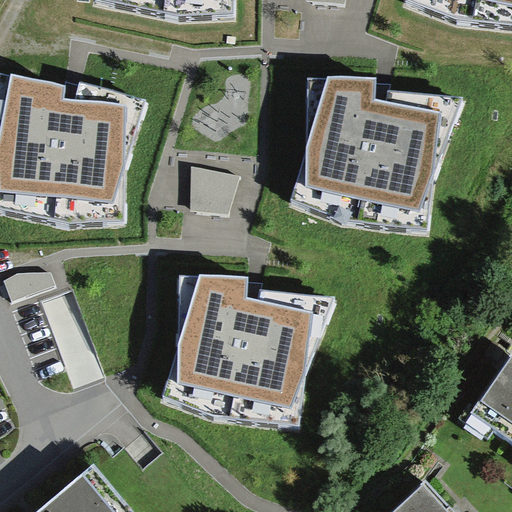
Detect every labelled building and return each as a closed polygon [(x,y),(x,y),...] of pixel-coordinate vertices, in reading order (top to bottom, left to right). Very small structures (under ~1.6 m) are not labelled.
[(99,0),(98,10),(182,29),(236,26),(236,0),(99,0)] [(348,0),(308,0),(309,5),(346,10),(348,0)] [(511,33),(511,0),(408,0),(405,11),(455,29),(511,33)] [(0,72),(4,153),(0,176),(0,205),(80,224),(134,221),(134,165),(152,99),(77,79),(75,89),(0,72)] [(428,236),(435,184),(463,107),(386,102),(388,92),(384,91),(310,88),(307,157),(291,210),(341,229),(428,236)] [(242,180),(192,169),(192,216),(228,216),(242,180)] [(13,292),(57,289),(56,270),(11,273),(13,292)] [(305,427),(312,375),(340,299),(263,293),(265,283),(259,283),(187,280),(184,348),(168,401),(218,420),(305,427)] [(75,390),(108,379),(77,290),(44,302),(75,390)] [(511,367),(474,425),(511,449),(511,367)] [(126,511),(86,465),(29,511),(126,511)] [(446,511),(422,485),(393,511),(446,511)]
